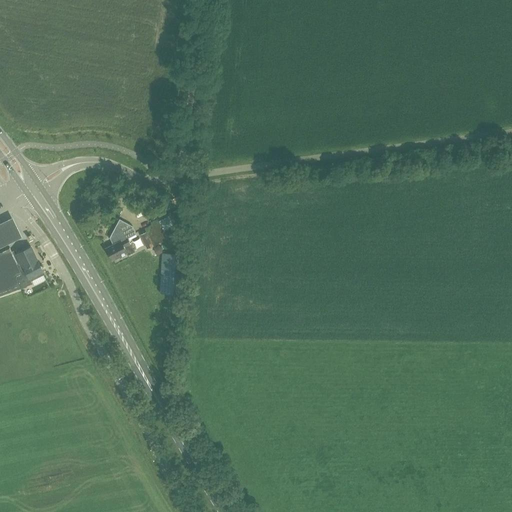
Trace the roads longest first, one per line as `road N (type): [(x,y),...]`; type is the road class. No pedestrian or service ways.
road 1 (unclassified): [(13,201),(62,270),(190,511)]
road 2 (unclassified): [(183,177),(511,133)]
road 3 (primary): [(29,195),(177,433)]
road 4 (primary): [(177,433),(42,190)]
road 5 (unclassified): [(183,177),(203,0)]
